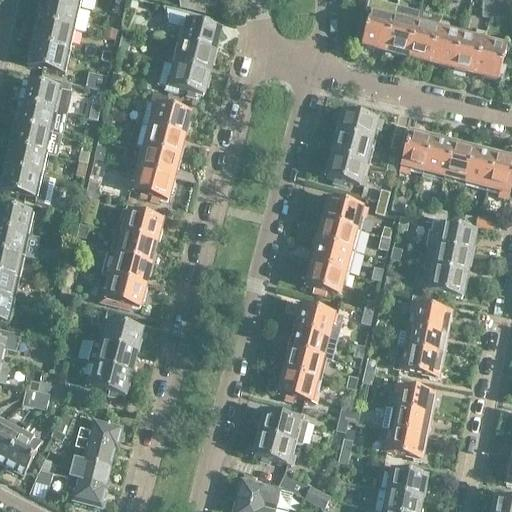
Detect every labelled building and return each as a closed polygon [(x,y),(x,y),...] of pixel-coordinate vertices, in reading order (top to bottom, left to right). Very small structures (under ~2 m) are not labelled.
[(29,9),(31,1),(26,0),(23,0),(22,7),(29,9)] [(43,0),(43,3),(80,11),(82,0),(43,0)] [(217,8),(215,0),(180,0),(179,0),(180,8),(180,9),(181,9),(213,17),(215,8),(217,8)] [(483,0),(484,7),(496,7),(496,19),(508,19),(508,0),(483,0)] [(41,15),(38,24),(75,32),(85,34),(89,13),(80,11),(43,3),(43,4),(40,4),(38,14),(41,15)] [(496,19),(496,7),(484,7),(484,19),(496,19)] [(179,45),(182,45),(214,54),(217,54),(220,43),(217,42),(220,31),(212,29),(214,22),(167,9),(164,23),(166,28),(183,32),(179,45)] [(393,18),(384,53),(407,59),(416,24),(418,17),(396,10),(393,18)] [(361,48),(384,53),(393,18),(371,12),(366,31),(360,29),(356,42),(363,43),(361,48)] [(416,24),(407,59),(430,65),(439,30),(441,22),(431,20),(429,27),(416,24)] [(439,30),(430,65),(453,71),(462,36),(447,32),(448,24),(441,22),(439,30)] [(36,36),(34,46),(70,54),(75,32),(38,24),(38,26),(35,25),(33,36),(36,36)] [(101,38),(113,41),(115,31),(103,29),(101,38)] [(462,36),(453,71),(475,77),(484,42),(462,36)] [(120,40),(117,51),(126,54),(129,42),(120,40)] [(484,42),(475,77),(498,83),(499,79),(504,80),(507,67),(503,66),(507,48),(484,42)] [(179,45),(174,66),(209,75),(212,65),(214,66),(217,54),(214,54),(182,45),(179,45)] [(31,47),(28,57),(31,58),(29,68),(65,76),(70,54),(34,46),(33,47),(31,47)] [(99,60),(108,62),(110,54),(100,52),(99,60)] [(177,94),(178,91),(188,94),(187,98),(194,100),(195,96),(203,98),(206,88),(208,89),(211,77),(209,77),(209,75),(174,66),(161,63),(156,85),(168,89),(167,92),(177,94)] [(113,65),(109,84),(118,86),(122,67),(113,65)] [(84,88),(103,92),(106,78),(87,74),(84,88)] [(21,104),(20,106),(65,116),(70,93),(71,85),(40,79),(39,87),(25,84),(23,93),(20,93),(18,103),(21,104)] [(166,109),(168,99),(153,95),(150,105),(146,104),(141,126),(144,127),(150,128),(184,137),(184,136),(187,136),(190,125),(187,124),(190,115),(182,113),(183,109),(175,107),(174,111),(166,109)] [(18,115),(15,114),(13,125),(16,125),(15,127),(60,137),(61,137),(65,116),(20,106),(18,115)] [(339,124),(336,135),(373,145),(377,132),(381,133),(383,124),(359,117),(360,113),(353,112),(352,115),(344,113),(341,124),(339,124)] [(112,118),(102,116),(100,126),(110,128),(112,118)] [(13,136),(11,136),(8,146),(11,147),(11,149),(45,156),(48,144),(58,145),(60,137),(15,127),(13,136)] [(184,148),(181,148),(184,137),(150,128),(144,127),(138,148),(144,150),(181,160),(184,148)] [(381,147),(390,149),(401,152),(406,130),(396,127),(392,143),(383,141),(381,147)] [(94,137),(91,136),(84,134),(82,142),(92,144),(94,137)] [(335,147),(333,157),(367,167),(373,145),(336,135),(333,146),(335,147)] [(432,138),(421,135),(421,137),(410,135),(400,174),(409,177),(411,173),(423,176),(432,138)] [(443,143),(444,141),(432,138),(423,176),(422,180),(443,185),(444,181),(453,146),(443,143)] [(464,146),(463,149),(453,146),(444,181),(465,187),(475,149),(464,146)] [(92,160),(102,162),(105,149),(95,147),(92,160)] [(9,158),(6,157),(3,168),(6,168),(6,170),(41,178),(45,156),(11,149),(9,158)] [(486,154),(486,152),(475,149),(465,187),(487,192),(496,157),(486,154)] [(74,162),(75,163),(84,165),(87,152),(77,150),(74,162)] [(144,150),(138,172),(173,181),(175,170),(178,171),(181,160),(144,150)] [(496,157),(487,192),(499,195),(498,200),(508,202),(509,198),(511,188),(511,185),(511,161),(509,160),(509,158),(498,155),(497,157),(496,157)] [(367,167),(333,157),(332,159),(330,158),(327,170),(329,170),(327,180),(335,182),(334,186),(341,187),(342,183),(362,188),(366,190),(369,180),(364,179),(367,167)] [(386,171),(396,174),(399,161),(389,159),(386,171)] [(81,177),(84,165),(75,163),(72,175),(81,177)] [(3,171),(0,182),(3,182),(1,192),(36,200),(41,178),(6,170),(5,172),(3,171)] [(128,193),(132,194),(152,199),(150,203),(158,205),(159,201),(167,203),(169,194),(172,194),(175,183),(172,182),(173,181),(138,172),(135,184),(130,183),(128,193)] [(87,183),(85,191),(98,194),(100,185),(87,183)] [(97,194),(85,191),(83,200),(95,203),(97,194)] [(378,203),(388,206),(391,194),(381,191),(378,203)] [(327,210),(325,209),(322,221),(324,222),(323,223),(358,232),(361,220),(366,221),(369,211),(345,205),(346,201),(338,199),(337,203),(329,201),(327,210)] [(384,218),(388,206),(378,203),(375,215),(384,218)] [(405,205),(393,203),(391,212),(404,215),(405,205)] [(0,231),(30,237),(34,216),(32,216),(32,215),(0,208),(0,231)] [(421,218),(434,221),(436,211),(423,209),(421,218)] [(155,216),(148,214),(147,218),(123,211),(120,222),(124,223),(121,235),(156,245),(157,243),(159,244),(162,232),(160,232),(162,222),(154,220),(155,216)] [(436,211),(434,221),(446,223),(448,214),(436,211)] [(61,222),(71,225),(74,216),(64,213),(61,222)] [(465,217),(464,227),(475,229),(477,220),(465,217)] [(478,217),(477,220),(475,229),(476,229),(476,230),(497,234),(500,221),(478,217)] [(407,233),(410,221),(400,219),(397,231),(407,233)] [(321,234),(318,233),(316,244),(352,254),(358,232),(323,223),(321,234)] [(473,256),(475,244),(473,244),(475,233),(432,225),(430,235),(426,234),(423,246),(425,246),(435,248),(436,249),(473,256)] [(85,231),(76,229),(75,236),(84,238),(85,231)] [(0,253),(25,259),(30,237),(0,231),(0,253)] [(153,267),(156,256),(154,255),(156,245),(121,235),(112,233),(107,255),(116,258),(153,267)] [(385,252),(388,240),(379,238),(376,250),(385,252)] [(316,244),(313,255),(315,256),(312,266),(347,276),(352,254),(316,244)] [(468,267),(471,267),(473,256),(436,249),(435,248),(425,246),(420,268),(424,269),(466,277),(468,267)] [(399,264),(402,252),(393,250),(390,262),(399,264)] [(0,276),(20,280),(25,259),(0,253),(0,276)] [(57,264),(65,266),(67,256),(59,255),(57,264)] [(67,256),(65,266),(75,268),(77,258),(67,256)] [(148,278),(150,278),(153,267),(116,258),(110,279),(112,280),(145,288),(148,278)] [(312,268),(309,268),(306,279),(308,280),(306,289),(314,291),(313,295),(325,298),(326,294),(346,299),(348,289),(344,288),(347,276),(312,266),(312,268)] [(424,281),(422,291),(423,292),(423,295),(438,298),(439,295),(462,299),(464,290),(466,290),(468,279),(466,278),(466,277),(424,269),(421,281),(424,281)] [(377,284),(380,273),(371,271),(369,282),(377,284)] [(0,298),(15,302),(24,304),(26,297),(17,294),(20,280),(0,276),(0,298)] [(100,300),(104,301),(124,306),(123,310),(130,312),(131,308),(139,311),(143,298),(145,298),(147,290),(145,290),(145,288),(112,280),(110,279),(107,278),(104,291),(102,290),(100,300)] [(393,290),(395,281),(386,279),(384,288),(393,290)] [(53,288),(61,289),(63,281),(55,280),(53,288)] [(61,289),(53,288),(51,287),(47,303),(58,305),(61,289)] [(74,291),(61,288),(59,300),(62,301),(80,305),(82,298),(73,296),(74,291)] [(447,335),(451,311),(443,310),(443,312),(428,309),(430,301),(409,296),(407,305),(411,306),(409,315),(411,315),(409,328),(447,335)] [(0,298),(0,331),(5,333),(7,325),(8,324),(10,325),(15,302),(0,298)] [(62,301),(59,313),(69,315),(72,303),(62,301)] [(369,315),(372,304),(363,302),(360,313),(369,315)] [(309,310),(301,308),(298,321),(296,321),(294,329),(296,329),(295,331),(330,340),(334,327),(338,328),(340,318),(332,316),(317,312),(318,308),(310,306),(309,310)] [(53,319),(50,312),(40,316),(44,323),(53,319)] [(358,325),(366,327),(369,315),(360,313),(358,325)] [(383,335),(386,323),(377,321),(374,333),(383,335)] [(107,323),(104,332),(101,345),(136,354),(136,353),(139,353),(142,342),(139,341),(142,332),(134,330),(135,326),(127,324),(126,328),(107,323)] [(444,358),(447,346),(444,346),(447,335),(409,328),(407,336),(396,333),(392,349),(394,349),(444,358)] [(0,363),(1,364),(4,350),(15,352),(19,336),(5,333),(0,331),(0,363)] [(293,341),(291,340),(288,352),(325,361),(330,340),(295,331),(293,341)] [(55,332),(52,344),(61,345),(64,335),(55,332)] [(133,377),(136,365),(133,365),(136,354),(101,345),(95,367),(133,377)] [(361,359),(363,349),(357,348),(354,357),(361,359)] [(390,371),(399,373),(400,372),(430,378),(429,380),(437,381),(441,361),(444,361),(444,358),(394,349),(390,371)] [(288,352),(285,363),(287,363),(284,374),(319,383),(325,361),(288,352)] [(374,375),(376,363),(367,361),(365,373),(374,375)] [(56,363),(53,375),(60,377),(64,365),(56,363)] [(127,387),(130,388),(133,377),(95,367),(92,378),(88,377),(85,388),(109,394),(108,398),(115,400),(117,396),(125,398),(127,387)] [(37,393),(43,373),(34,370),(28,390),(37,393)] [(371,387),(374,375),(365,373),(362,385),(371,387)] [(284,375),(282,375),(279,386),(281,387),(278,396),(286,398),(285,402),(293,404),(294,400),(316,406),(317,406),(320,397),(316,395),(319,383),(284,374),(284,375)] [(353,392),(356,380),(347,378),(344,390),(353,392)] [(41,381),(38,393),(48,395),(53,386),(41,381)] [(91,392),(64,384),(68,398),(87,404),(91,392)] [(432,406),(435,393),(427,391),(427,393),(397,387),(395,386),(392,397),(395,397),(393,410),(432,418),(435,406),(432,406)] [(36,401),(38,393),(37,393),(26,391),(24,399),(36,401)] [(47,404),(49,396),(38,393),(36,401),(47,404)] [(45,412),(47,404),(36,401),(24,399),(22,407),(45,412)] [(346,424),(349,412),(340,410),(337,422),(346,424)] [(428,429),(430,429),(432,418),(393,410),(388,432),(426,439),(428,429)] [(260,424),(257,435),(295,445),(300,447),(305,424),(300,422),(301,418),(282,414),(274,412),(274,416),(266,414),(263,425),(260,424)] [(356,426),(358,414),(349,412),(347,424),(356,426)] [(61,416),(54,433),(65,438),(66,439),(74,422),(61,416)] [(344,436),(346,424),(337,422),(335,434),(344,436)] [(0,464),(4,467),(22,433),(3,423),(0,428),(0,464)] [(117,451),(122,430),(92,423),(89,434),(80,431),(77,442),(115,452),(115,451),(117,451)] [(353,443),(355,433),(346,431),(344,441),(353,443)] [(381,455),(383,455),(383,454),(413,460),(413,462),(421,463),(426,439),(388,432),(386,444),(383,444),(381,455)] [(22,433),(4,467),(6,468),(4,470),(13,475),(15,472),(24,477),(41,445),(41,446),(42,444),(22,433)] [(65,438),(54,433),(44,453),(56,456),(65,438)] [(295,445),(257,435),(254,447),(257,447),(254,458),(262,460),(261,464),(268,466),(269,462),(289,467),(293,468),(296,458),(292,457),(295,445)] [(344,441),(341,453),(350,455),(353,443),(344,441)] [(77,442),(75,450),(85,453),(82,464),(110,471),(115,452),(77,442)] [(347,467),(350,455),(341,453),(338,465),(347,467)] [(105,489),(110,471),(82,464),(79,473),(54,467),(53,464),(45,462),(40,473),(53,476),(68,481),(107,491),(107,490),(105,489)] [(389,482),(386,494),(422,501),(422,500),(424,500),(426,488),(424,488),(426,479),(391,471),(386,471),(384,481),(389,482)] [(53,476),(40,473),(34,484),(50,488),(53,476)] [(107,491),(68,481),(66,489),(76,491),(73,503),(102,510),(107,491)] [(241,482),(236,502),(275,511),(276,511),(289,511),(293,496),(289,494),(241,482)] [(344,487),(335,485),(332,496),(341,498),(344,487)] [(303,501),(324,511),(330,499),(310,488),(303,501)] [(372,511),(421,511),(422,511),(420,511),(422,501),(386,494),(377,492),(372,511)] [(511,511),(511,502),(496,500),(494,509),(492,508),(491,511),(511,511)] [(276,511),(275,511),(236,502),(233,511),(276,511)]
